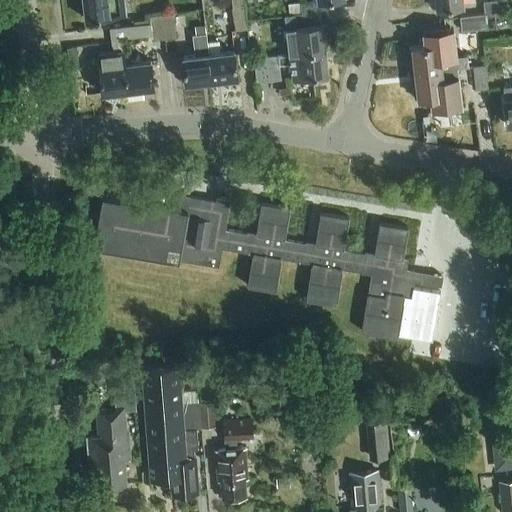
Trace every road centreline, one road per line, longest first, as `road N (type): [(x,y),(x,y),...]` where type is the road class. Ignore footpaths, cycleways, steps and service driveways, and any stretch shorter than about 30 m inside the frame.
road 1 (tertiary): [(57,511),(39,137)]
road 2 (residential): [(346,145),(200,125),(39,137)]
road 3 (residential): [(511,170),(346,145)]
road 4 (residential): [(346,145),(378,0)]
road 5 (tertiary): [(39,137),(23,0)]
